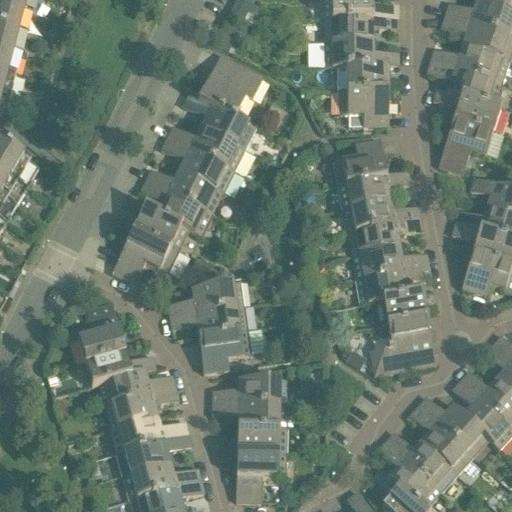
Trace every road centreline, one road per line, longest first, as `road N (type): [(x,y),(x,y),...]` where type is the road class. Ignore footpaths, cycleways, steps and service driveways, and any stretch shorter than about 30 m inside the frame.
road 1 (residential): [(465,341),(452,322),(423,169),(416,0)]
road 2 (residential): [(56,264),(124,300),(175,354),(201,420),(221,511)]
road 3 (residential): [(184,0),(56,264)]
road 4 (residential): [(304,511),(350,479),(399,404),(440,378),(465,341)]
road 5 (residential): [(56,264),(0,370)]
